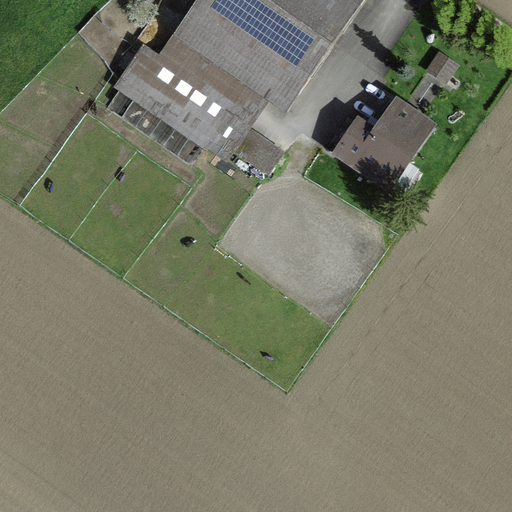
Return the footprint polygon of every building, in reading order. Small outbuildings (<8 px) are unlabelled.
[(207,0),(168,59),(253,118),(263,104),(294,126),(379,0),(207,0)] [(253,118),(168,59),(147,45),(119,85),(226,159),(231,151),(246,130),(253,118)] [(457,65),(442,54),(433,67),(448,78),(457,65)] [(363,114),(334,158),(392,197),(438,128),(396,99),(379,124),(363,114)] [(280,155),(246,130),(231,151),(265,176),(280,155)]
